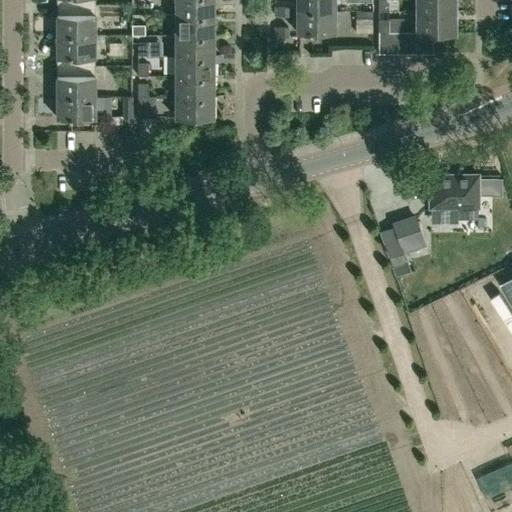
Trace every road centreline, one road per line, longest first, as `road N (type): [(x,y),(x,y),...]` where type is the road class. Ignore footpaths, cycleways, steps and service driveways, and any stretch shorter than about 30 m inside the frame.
road 1 (tertiary): [(268,179),(511,106)]
road 2 (tertiary): [(28,246),(268,179)]
road 3 (residential): [(28,246),(13,165),(10,0)]
